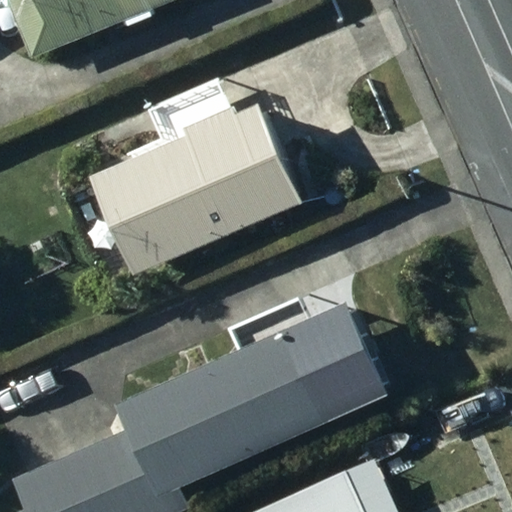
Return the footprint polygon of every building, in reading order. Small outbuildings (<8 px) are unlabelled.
[(32,0),(54,52),(181,0),(32,0)] [(208,124),(211,130),(117,173),(161,271),(327,196),(284,101),(262,111),(258,102),(208,124)] [(321,321),(208,371),(248,463),(362,413),(321,321)] [(155,419),(29,475),(43,506),(28,511),(183,511),(202,504),(194,487),(248,463),(208,371),(146,399),(155,419)] [(388,511),(372,475),(289,511),(388,511)]
